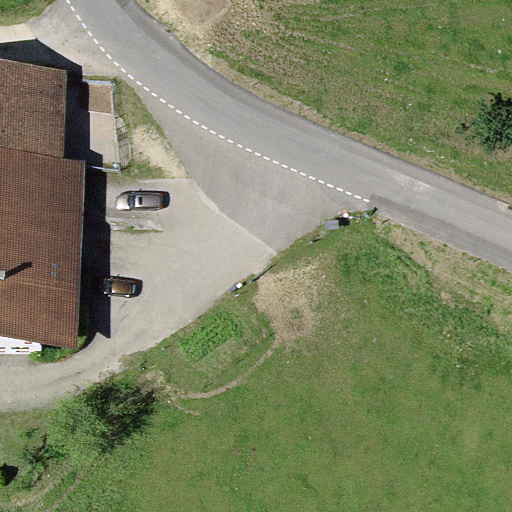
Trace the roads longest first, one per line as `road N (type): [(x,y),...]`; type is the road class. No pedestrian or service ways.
road 1 (tertiary): [(511,250),(250,143),(164,87),(88,0)]
road 2 (track): [(0,62),(27,64),(125,41)]
